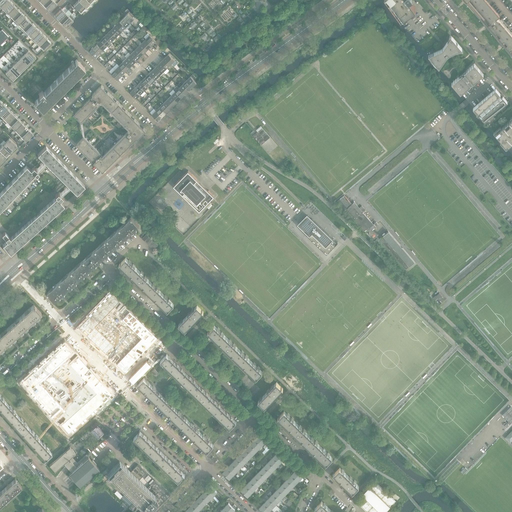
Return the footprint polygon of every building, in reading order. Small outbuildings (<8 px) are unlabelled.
[(0,5),(3,9),(11,2),(9,0),(5,0),(0,5)] [(49,11),(57,3),(53,0),(52,0),(45,7),(49,11)] [(85,8),(78,0),(73,5),(80,12),(85,8)] [(387,0),(393,7),(398,12),(397,12),(402,17),(403,17),(416,7),(412,1),(411,1),(410,0),(387,0)] [(481,0),(465,0),(472,8),(481,0)] [(490,8),(483,0),(481,0),(472,8),(479,16),(490,8)] [(7,13),(14,5),(11,2),(3,9),(7,13)] [(11,16),(18,9),(14,5),(7,13),(11,16)] [(236,9),(232,5),(227,9),(231,14),(236,9)] [(511,38),(511,34),(500,20),(499,20),(496,17),(497,16),(490,8),(479,16),(504,45),(511,38)] [(14,20),(22,13),(18,9),(11,16),(14,20)] [(58,20),(65,12),(62,9),(54,16),(58,20)] [(62,23),(69,16),(65,12),(58,20),(62,23)] [(17,25),(18,24),(25,16),(22,13),(14,20),(13,21),(17,25)] [(134,19),(128,13),(124,17),(130,23),(134,19)] [(65,27),(74,19),(70,15),(69,16),(62,23),(65,27)] [(21,27),(29,20),(25,16),(18,24),(21,27)] [(130,23),(124,17),(120,21),(126,27),(130,23)] [(25,31),(32,23),(29,20),(21,27),(20,29),(24,32),(25,31)] [(126,27),(120,21),(116,24),(122,31),(126,27)] [(29,35),(36,27),(32,23),(25,31),(29,35)] [(122,31),(116,24),(112,28),(118,34),(122,31)] [(32,38),(40,31),(36,27),(29,35),(32,38)] [(118,34),(112,28),(108,32),(115,38),(118,34)] [(8,36),(2,29),(0,30),(0,36),(4,40),(8,36)] [(36,42),(43,34),(40,31),(32,38),(31,39),(34,43),(36,42)] [(115,38),(108,32),(105,36),(111,42),(115,38)] [(39,45),(47,38),(43,34),(36,42),(39,45)] [(156,41),(150,35),(146,39),(152,45),(156,41)] [(111,42),(105,36),(101,40),(107,46),(111,42)] [(462,48),(451,36),(442,48),(442,49),(428,55),(439,68),(447,56),(449,55),(462,48)] [(43,49),(51,42),(47,38),(39,45),(43,49)] [(152,45),(146,39),(142,43),(148,49),(152,45)] [(20,57),(24,53),(28,49),(19,40),(0,57),(0,66),(5,72),(9,68),(13,64),(17,61),(20,57)] [(107,46),(101,40),(97,43),(103,50),(107,46)] [(103,50),(97,43),(93,47),(99,53),(103,50)] [(148,49),(142,43),(138,47),(144,53),(148,49)] [(99,53),(93,47),(89,51),(97,59),(101,55),(99,53)] [(144,53),(138,47),(134,50),(141,56),(144,53)] [(36,57),(31,52),(28,49),(24,53),(32,61),(36,57)] [(141,56),(134,50),(130,54),(137,60),(141,56)] [(32,61),(24,53),(20,57),(28,64),(32,61)] [(137,60),(130,54),(127,58),(133,64),(137,60)] [(175,60),(169,54),(165,58),(171,64),(175,60)] [(28,64),(20,57),(17,61),(24,68),(28,64)] [(76,60),(70,65),(79,74),(85,68),(82,65),(83,64),(77,58),(76,59),(76,60)] [(133,64),(127,58),(123,62),(129,68),(133,64)] [(171,64),(165,58),(161,62),(167,68),(171,64)] [(24,68),(17,61),(13,64),(20,72),(24,68)] [(129,68),(123,62),(119,66),(125,72),(129,68)] [(167,68),(161,62),(157,65),(163,72),(167,68)] [(460,93),(483,74),(474,63),(466,70),(451,83),(460,93)] [(20,72),(13,64),(9,68),(17,76),(20,72)] [(78,74),(79,74),(70,65),(64,71),(73,80),(76,77),(74,75),(76,72),(78,74)] [(163,72),(157,65),(153,69),(159,75),(163,72)] [(125,72),(119,66),(115,69),(121,76),(125,72)] [(17,76),(9,68),(5,72),(13,80),(17,76)] [(121,76),(115,69),(111,73),(117,79),(121,76)] [(159,75),(153,69),(149,73),(155,79),(159,75)] [(73,80),(64,71),(58,77),(65,84),(67,81),(69,83),(73,80)] [(155,79),(149,73),(145,77),(152,83),(155,79)] [(197,82),(191,76),(187,80),(193,86),(197,82)] [(67,86),(65,84),(58,77),(53,83),(61,91),(67,86)] [(152,83),(145,77),(142,81),(148,87),(152,83)] [(193,86),(187,80),(183,84),(189,90),(193,86)] [(148,87),(142,81),(138,84),(144,90),(148,87)] [(189,90),(183,84),(181,82),(177,85),(179,88),(185,94),(189,90)] [(60,92),(61,91),(53,83),(47,89),(55,97),(58,94),(56,93),(58,90),(60,92)] [(144,90),(138,84),(134,88),(140,95),(144,90)] [(103,155),(84,136),(77,143),(79,146),(78,147),(103,171),(139,135),(140,136),(146,130),(110,94),(101,85),(95,91),(96,92),(76,112),(77,113),(74,115),(82,123),(103,103),(128,129),(127,131),(117,140),(116,139),(112,144),(113,145),(103,155)] [(140,95),(134,88),(130,92),(136,98),(140,95)] [(185,94),(179,88),(175,91),(181,98),(185,94)] [(484,121),(507,102),(503,96),(502,97),(500,94),(496,89),(496,88),(473,108),(477,113),(479,111),(482,115),(480,117),(484,121)] [(55,97),(47,89),(44,92),(42,90),(39,94),(48,104),(49,103),(47,101),(50,99),(51,101),(55,97)] [(48,104),(39,94),(36,91),(32,95),(36,99),(34,101),(35,102),(42,110),(48,104)] [(181,98),(175,91),(171,95),(177,101),(181,98)] [(177,101),(171,95),(167,99),(174,105),(177,101)] [(174,105),(167,99),(164,103),(170,109),(174,105)] [(170,109),(164,103),(160,107),(166,113),(170,109)] [(0,114),(3,118),(11,111),(7,107),(0,114)] [(166,113),(160,107),(156,110),(162,117),(166,113)] [(162,117),(156,110),(152,114),(158,121),(162,117)] [(7,122),(14,115),(11,111),(3,118),(2,120),(5,124),(7,122)] [(11,126),(18,118),(14,115),(7,122),(11,126)] [(14,129),(22,122),(18,118),(11,126),(14,129)] [(507,147),(511,142),(511,118),(495,133),(507,147)] [(18,133),(25,126),(22,122),(14,129),(18,133)] [(21,137),(29,129),(25,126),(18,133),(21,137)] [(253,136),(261,145),(270,137),(262,128),(253,136)] [(25,140),(33,133),(29,129),(21,137),(25,140)] [(17,145),(9,138),(5,142),(13,149),(17,145)] [(13,149),(5,142),(2,145),(9,153),(13,149)] [(9,153),(2,145),(0,147),(0,150),(6,156),(9,153)] [(84,185),(64,164),(46,146),(38,153),(37,154),(40,157),(47,164),(48,165),(76,193),(84,185)] [(0,209),(19,190),(35,173),(36,175),(39,172),(33,167),(31,170),(26,165),(0,193),(0,209)] [(207,191),(196,180),(197,179),(188,170),(183,175),(174,185),(189,200),(189,201),(188,202),(189,203),(190,204),(193,204),(199,210),(209,200),(214,195),(209,190),(207,191)] [(10,253),(45,222),(64,205),(60,200),(63,198),(58,192),(55,195),(56,196),(10,238),(5,231),(2,234),(7,240),(2,245),(3,245),(3,246),(10,253)] [(373,224),(363,212),(363,211),(365,209),(361,206),(359,208),(354,203),(355,202),(354,203),(353,203),(352,204),(344,195),(340,199),(337,201),(341,206),(341,205),(363,232),(367,228),(368,229),(373,224)] [(337,244),(311,218),(311,219),(307,215),(301,221),(297,224),(300,227),(299,228),(326,255),(337,244)] [(127,236),(139,226),(131,217),(119,228),(127,236)] [(115,247),(127,236),(119,228),(107,238),(115,247)] [(415,262),(402,248),(401,248),(399,250),(397,248),(399,246),(400,245),(388,231),(387,232),(385,234),(379,238),(390,251),(406,269),(411,264),(414,263),(415,262)] [(158,245),(146,234),(142,238),(153,250),(158,245)] [(103,258),(115,247),(107,238),(95,249),(98,252),(103,258)] [(91,269),(103,258),(98,252),(95,249),(83,260),(91,269)] [(138,269),(125,258),(121,262),(120,263),(119,264),(131,276),(138,269)] [(79,279),(91,269),(83,260),(71,271),(79,279)] [(150,281),(138,269),(131,276),(143,288),(150,281)] [(67,290),(79,279),(71,271),(59,281),(67,290)] [(55,301),(67,290),(59,281),(47,292),(55,301)] [(162,293),(150,281),(143,288),(155,299),(162,293)] [(82,324),(80,327),(87,333),(98,344),(126,371),(159,337),(113,292),(112,293),(111,295),(109,296),(108,298),(106,299),(105,301),(103,303),(102,304),(100,305),(99,307),(97,309),(96,310),(94,312),(92,314),(91,315),(89,317),(88,318),(87,320),(85,322),(83,323),(82,324)] [(174,304),(162,293),(155,299),(167,311),(169,310),(170,309),(169,309),(174,304)] [(29,324),(41,313),(33,305),(21,315),(29,324)] [(192,324),(204,312),(202,310),(202,309),(201,310),(197,305),(185,318),(192,324)] [(17,335),(29,324),(21,315),(9,326),(17,335)] [(185,331),(192,324),(185,318),(178,324),(185,331),(184,331),(185,331)] [(226,337),(214,325),(210,330),(209,331),(208,332),(220,344),(226,337)] [(0,339),(5,346),(17,335),(9,326),(0,334),(0,339)] [(238,349),(226,337),(220,344),(232,355),(238,349)] [(23,379),(70,432),(113,393),(106,385),(99,378),(72,347),(65,341),(63,343),(62,344),(60,345),(58,347),(57,348),(56,349),(54,351),(52,352),(51,354),(49,356),(47,357),(46,358),(44,360),(42,361),(41,363),(39,364),(37,366),(36,367),(34,369),(33,370),(31,372),(29,373),(28,374),(26,376),(24,378),(23,379)] [(250,360),(238,349),(232,355),(244,367),(250,360)] [(174,361),(166,354),(160,361),(168,368),(174,361)] [(262,372),(250,360),(244,367),(256,379),(257,378),(258,377),(262,372)] [(186,373),(174,361),(168,368),(180,380),(186,373)] [(199,385),(186,373),(180,380),(192,392),(199,385)] [(151,385),(149,383),(144,378),(138,384),(137,384),(145,391),(151,385)] [(283,388),(282,387),(281,386),(276,382),(264,394),(271,401),(283,388)] [(163,397),(160,394),(151,385),(145,391),(157,403),(163,397)] [(211,397),(199,385),(192,392),(205,404),(211,397)] [(264,408),(271,401),(264,394),(258,401),(264,407),(264,408)] [(176,409),(173,406),(163,397),(157,403),(169,415),(176,409)] [(224,409),(211,397),(205,404),(217,416),(224,409)] [(18,415),(13,410),(7,403),(0,408),(0,409),(11,421),(18,415)] [(511,407),(511,406),(502,415),(508,421),(508,422),(504,425),(507,428),(511,422),(511,407)] [(188,421),(185,418),(176,409),(169,415),(182,427),(188,421)] [(236,421),(224,409),(217,416),(230,428),(234,423),(234,424),(235,423),(235,422),(236,421)] [(296,423),(284,411),(280,416),(280,415),(279,416),(279,417),(278,418),(290,430),(296,423)] [(29,428),(24,422),(18,415),(11,421),(22,434),(29,428)] [(201,433),(198,430),(188,421),(182,427),(194,439),(201,433)] [(308,434),(296,423),(290,430),(302,441),(308,434)] [(103,433),(96,425),(89,431),(88,430),(82,436),(85,439),(91,433),(97,438),(103,433)] [(40,440),(35,435),(29,428),(22,434),(33,446),(40,440)] [(153,443),(140,431),(139,432),(138,433),(134,438),(146,450),(153,443)] [(213,445),(208,440),(201,433),(194,439),(207,452),(208,450),(208,451),(209,450),(209,449),(213,445)] [(266,441),(259,434),(255,439),(261,446),(266,441)] [(320,446),(308,434),(302,441),(314,453),(320,446)] [(261,446),(255,439),(250,444),(257,450),(261,446)] [(51,453),(46,447),(40,440),(33,446),(44,459),(46,458),(47,457),(51,453)] [(165,455),(153,443),(146,450),(159,462),(165,455)] [(257,450),(250,444),(245,449),(252,455),(257,450)] [(332,458),(320,446),(314,453),(326,464),(327,463),(328,462),(332,458)] [(99,469),(95,465),(96,464),(92,460),(91,460),(88,457),(91,454),(89,452),(86,455),(77,463),(71,457),(75,453),(69,447),(49,465),(55,471),(64,463),(72,471),(69,474),(80,486),(99,469)] [(252,455),(245,449),(241,453),(248,460),(252,455)] [(284,458),(278,452),(273,457),(280,463),(284,458)] [(248,460),(241,453),(236,458),(243,464),(248,460)] [(177,467),(165,455),(159,462),(171,474),(177,467)] [(280,463),(273,457),(268,462),(275,468),(280,463)] [(243,464),(236,458),(232,463),(238,469),(243,464)] [(153,511),(169,495),(154,480),(153,481),(152,479),(146,485),(148,486),(147,487),(139,479),(146,472),(137,464),(130,472),(119,461),(107,473),(126,492),(135,500),(134,501),(131,505),(130,505),(128,507),(131,509),(133,511),(153,511)] [(275,468),(268,462),(264,466),(270,473),(275,468)] [(238,469),(232,463),(227,467),(234,474),(238,469)] [(270,473),(264,466),(259,471),(266,477),(270,473)] [(175,478),(181,471),(177,467),(171,474),(175,478)] [(234,474),(227,467),(223,472),(229,479),(234,474)] [(346,474),(340,468),(339,468),(333,474),(340,481),(346,474)] [(303,476),(296,470),(293,473),(291,471),(290,472),(292,474),(291,474),(298,481),(303,476)] [(178,481),(184,475),(185,475),(181,471),(175,478),(178,481)] [(266,477),(259,471),(255,476),(261,482),(266,477)] [(298,481),(291,474),(287,479),(293,485),(298,481)] [(359,486),(346,474),(340,481),(352,493),(353,492),(354,492),(355,491),(354,491),(359,486)] [(261,482),(255,476),(250,480),(257,487),(261,482)] [(10,496),(21,486),(15,479),(4,489),(10,496)] [(293,485),(287,479),(282,484),(289,490),(293,485)] [(257,487),(250,480),(245,485),(252,492),(257,487)] [(389,507),(395,501),(376,482),(370,487),(369,487),(362,495),(357,501),(367,511),(384,511),(390,507),(389,507)] [(289,490),(282,484),(278,489),(284,495),(289,490)] [(217,492),(210,485),(205,490),(212,496),(217,492)] [(252,492),(245,485),(241,490),(247,496),(252,492)] [(0,504),(0,505),(10,496),(4,489),(0,491),(0,504)] [(284,495),(278,489),(273,493),(280,500),(284,495)] [(212,496),(205,490),(201,495),(208,501),(212,496)] [(128,506),(128,507),(130,505),(131,505),(134,501),(135,500),(126,492),(120,499),(123,502),(128,506)] [(280,500),(273,493),(268,498),(275,505),(280,500)] [(208,501),(201,495),(196,499),(203,506),(208,501)] [(275,505),(268,498),(264,503),(270,509),(275,505)] [(203,506),(196,499),(192,504),(198,511),(203,506)] [(324,511),(328,508),(321,501),(315,507),(315,508),(319,511),(324,511)] [(232,511),(235,509),(228,503),(224,508),(227,511),(232,511)] [(267,511),(270,509),(264,503),(259,508),(263,511),(267,511)]
